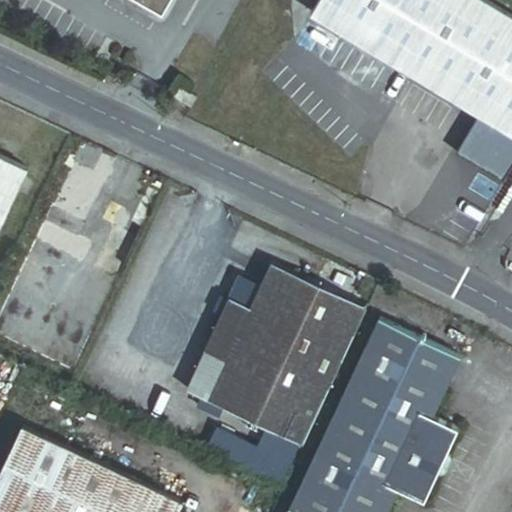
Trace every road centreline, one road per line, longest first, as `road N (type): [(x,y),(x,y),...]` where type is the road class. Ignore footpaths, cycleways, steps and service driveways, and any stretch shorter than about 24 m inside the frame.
road 1 (unclassified): [(511,312),(0,65)]
road 2 (unknown): [(372,241),(408,166),(412,130),(388,91),(315,30)]
road 3 (unknown): [(144,131),(216,0)]
